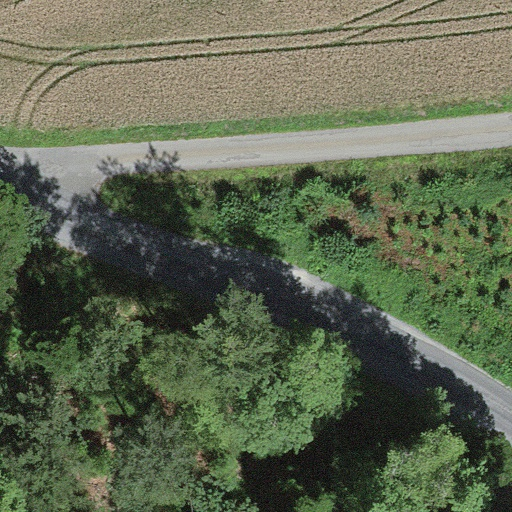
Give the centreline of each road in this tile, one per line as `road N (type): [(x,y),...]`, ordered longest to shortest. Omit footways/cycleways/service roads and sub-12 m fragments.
road 1 (unclassified): [(0,194),(347,334),(511,424)]
road 2 (track): [(0,190),(90,164),(511,129)]
